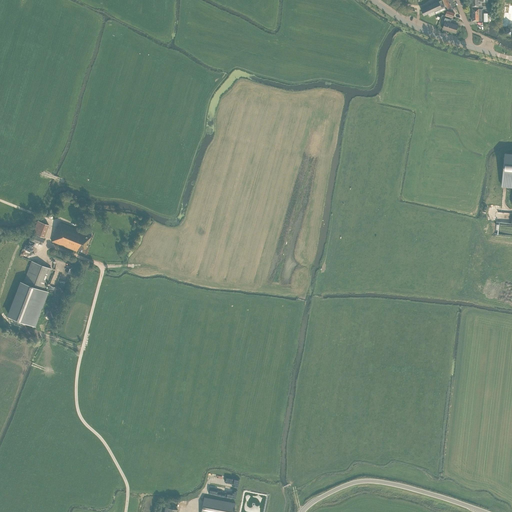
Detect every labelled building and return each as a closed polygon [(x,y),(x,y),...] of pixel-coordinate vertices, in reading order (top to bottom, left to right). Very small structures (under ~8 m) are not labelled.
[(443,4),(442,5),(441,0),(439,1),(421,9),(424,15),(434,11),(435,14),(446,9),(443,4)] [(451,0),(443,0),(447,9),(454,6),(451,0)] [(511,0),(504,0),(501,25),(507,26),(505,33),(511,33),(511,0)] [(478,21),(482,21),(482,9),(478,9),(478,8),(472,8),(472,21),(478,21)] [(442,29),(455,33),(458,25),(450,23),(451,20),(445,18),(444,21),(445,21),(442,29)] [(511,157),(504,157),(502,186),(511,186),(511,157)] [(38,220),(33,233),(44,237),(49,225),(38,220)] [(60,222),(58,227),(57,226),(51,241),(76,251),(77,249),(84,252),(86,247),(88,242),(91,234),(85,232),(85,233),(80,232),(81,231),(60,222)] [(31,240),(42,245),(44,239),(33,234),(31,240)] [(23,282),(43,290),(51,269),(31,261),(23,282)] [(56,270),(49,286),(54,288),(61,272),(56,270)] [(49,293),(20,282),(7,317),(35,327),(49,293)] [(201,511),(233,511),(236,503),(205,497),(201,511)]
